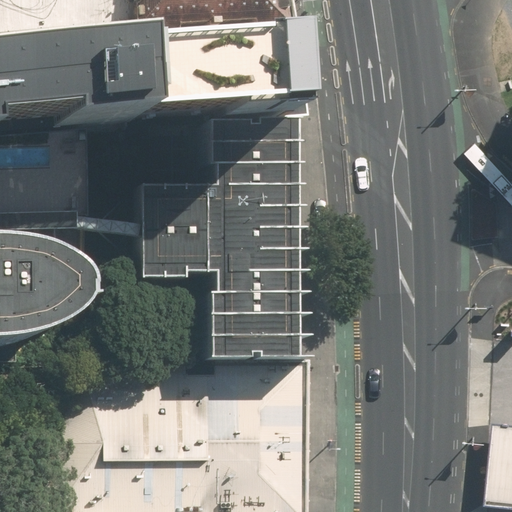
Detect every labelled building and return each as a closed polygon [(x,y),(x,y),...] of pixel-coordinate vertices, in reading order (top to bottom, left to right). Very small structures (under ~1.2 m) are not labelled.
[(116,0),(0,0),(0,40),(118,38),(116,0)] [(269,0),(116,0),(118,38),(118,49),(169,47),(167,34),(231,29),(237,43),(276,40),(269,0)] [(278,80),(276,40),(237,43),(169,47),(118,49),(0,55),(0,119),(46,116),(47,132),(78,130),(197,124),(280,119),(278,80)] [(284,253),(284,125),(196,125),(196,170),(204,170),(204,193),(132,193),(132,231),(132,238),(132,243),(132,283),(174,283),(174,276),(204,276),(204,298),(198,298),(198,367),(284,367),(284,339),(284,253)] [(33,336),(49,323),(61,320),(67,313),(78,286),(78,235),(78,227),(79,222),(78,130),(47,132),(0,135),(0,348),(9,346),(33,336)] [(489,426),(491,337),(467,336),(465,426),(489,426)] [(284,511),(284,367),(198,367),(43,369),(43,511),(284,511)] [(511,421),(491,419),(483,503),(511,505),(511,421)]
